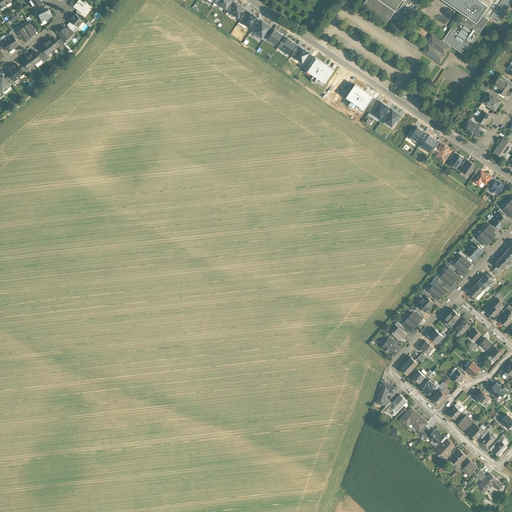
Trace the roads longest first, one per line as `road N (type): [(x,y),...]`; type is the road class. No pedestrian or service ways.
road 1 (residential): [(249,0),(477,155)]
road 2 (residential): [(454,297),(391,371),(437,415)]
